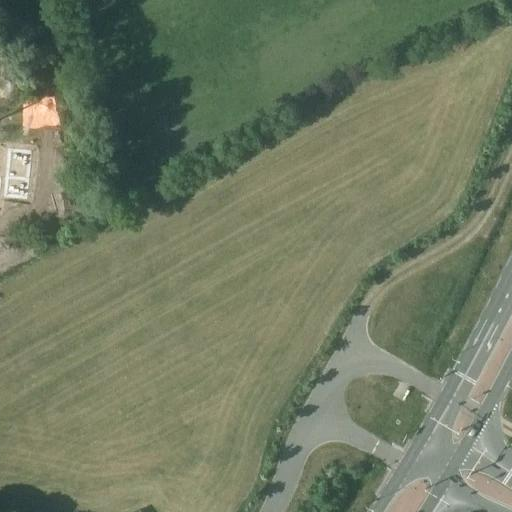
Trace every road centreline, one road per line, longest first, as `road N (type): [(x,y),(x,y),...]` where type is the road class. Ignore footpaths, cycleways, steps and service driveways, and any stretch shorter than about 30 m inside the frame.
road 1 (track): [(511,156),(474,229),(380,287),(348,344)]
road 2 (unclassified): [(448,397),(348,344),(311,419)]
road 3 (primary): [(511,270),(448,397)]
